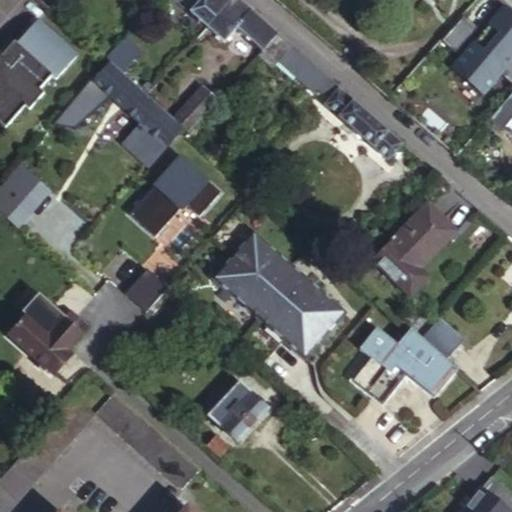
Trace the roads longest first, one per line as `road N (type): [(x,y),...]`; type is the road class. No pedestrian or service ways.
road 1 (residential): [(511,221),(257,0)]
road 2 (residential): [(511,393),(368,511)]
